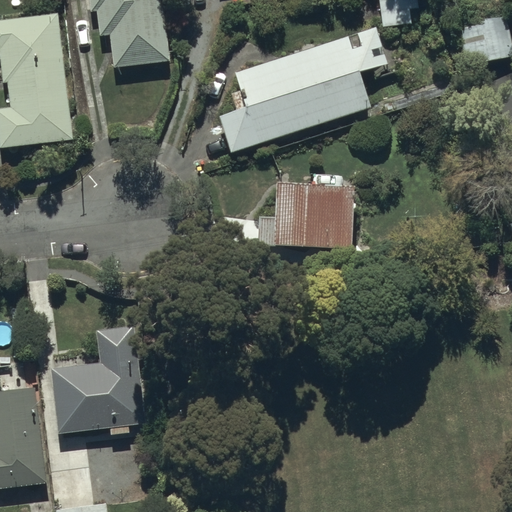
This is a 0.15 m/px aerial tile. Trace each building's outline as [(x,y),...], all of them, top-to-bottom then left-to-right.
[(87,0),(89,20),(96,19),(97,44),(110,43),(112,75),(167,72),(163,0),(87,0)] [(414,0),(378,0),(382,34),(411,30),(410,23),(417,23),(414,0)] [(455,33),(465,74),(511,62),(511,45),(506,20),(455,33)] [(0,153),(71,146),(58,21),(0,27),(0,82),(1,93),(8,92),(10,115),(0,116),(0,153)] [(375,35),(235,80),(241,98),(232,101),(238,119),(220,125),(231,160),(369,116),(358,80),(387,71),(375,35)] [(273,253),(273,258),(352,262),(355,201),(276,197),(274,224),(260,223),(258,252),(273,253)] [(49,374),(57,441),(110,436),(111,441),(128,439),(128,433),(146,431),(136,335),(97,339),(100,369),(49,374)] [(0,495),(46,492),(38,395),(0,398),(0,495)]
